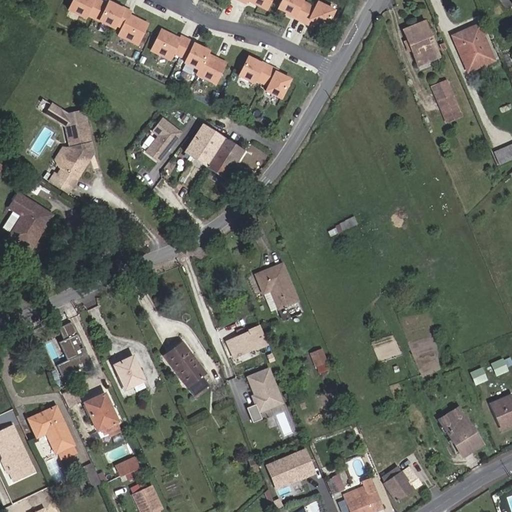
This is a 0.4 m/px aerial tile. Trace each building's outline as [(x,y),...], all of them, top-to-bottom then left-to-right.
[(93,19),(101,2),(97,0),(73,0),(68,11),(85,19),(86,15),(93,19)] [(266,10),(271,0),(238,0),(238,1),(245,4),(247,1),(266,10)] [(300,22),(308,5),(302,2),(302,0),(282,0),(277,10),(286,14),(294,18),(293,19),(300,22)] [(115,26),(123,10),(115,6),(108,2),(107,5),(101,2),(93,19),(114,29),(115,26)] [(325,29),(334,11),(317,3),(314,8),(308,5),(300,22),(307,25),(309,21),(325,29)] [(137,46),(147,24),(129,15),(131,12),(123,8),(123,10),(115,26),(122,29),(118,36),(137,46)] [(439,58),(424,22),(403,31),(407,41),(409,40),(413,50),(411,51),(418,67),(439,58)] [(493,61),(478,26),(452,37),(457,48),(464,45),(474,69),(493,61)] [(180,57),(188,40),(181,37),(180,39),(161,30),(151,51),(170,61),(173,54),(180,57)] [(207,54),(209,52),(202,48),(194,44),(195,43),(188,40),(180,57),(186,60),(184,64),(199,71),(207,54)] [(413,50),(409,40),(407,41),(404,42),(408,52),(411,51),(413,50)] [(474,69),(464,45),(457,48),(467,72),(474,69)] [(215,85),(226,63),(207,54),(199,71),(197,75),(215,85)] [(262,84),(270,67),(263,63),(262,64),(254,61),(248,57),(238,77),(254,84),(255,81),(262,84)] [(281,99),(290,80),(275,73),(277,70),(270,67),(262,84),(268,87),(265,92),(281,99)] [(461,116),(447,82),(431,88),(446,122),(461,116)] [(65,127),(70,148),(70,149),(59,167),(61,169),(56,176),(72,186),(89,159),(87,158),(89,154),(89,152),(92,151),(84,111),(69,114),(53,105),(46,115),(65,127)] [(158,163),(180,134),(162,119),(152,132),(158,137),(145,153),(158,163)] [(225,180),(242,152),(202,126),(184,153),(225,180)] [(499,165),(511,159),(511,144),(494,152),(499,165)] [(59,167),(70,149),(70,148),(61,150),(55,160),(59,167)] [(72,186),(56,176),(54,175),(49,182),(68,194),(72,186)] [(9,209),(13,211),(22,217),(10,236),(9,238),(29,251),(42,231),(39,229),(48,214),(18,195),(9,209)] [(10,236),(22,217),(13,211),(1,230),(10,236)] [(42,231),(51,216),(48,214),(39,229),(42,231)] [(297,301),(282,265),(255,276),(263,294),(270,291),(278,309),(297,301)] [(278,309),(270,291),(263,294),(270,312),(278,309)] [(93,366),(73,322),(59,328),(65,341),(60,343),(69,361),(57,367),(63,380),(93,366)] [(261,325),(249,330),(250,332),(257,348),(259,352),(270,347),(261,325)] [(233,358),(257,348),(250,332),(227,343),(233,358)] [(201,377),(205,374),(182,343),(164,357),(194,397),(207,386),(201,377)] [(316,366),(325,362),(321,351),(311,355),(316,366)] [(143,381),(132,357),(113,366),(125,390),(143,381)] [(506,371),(501,360),(492,365),(496,375),(506,371)] [(330,369),(327,362),(318,366),(322,373),(330,369)] [(494,376),(490,366),(482,369),(487,379),(494,376)] [(280,392),(271,368),(247,378),(254,395),(251,396),(255,405),(247,408),(254,424),(264,420),(261,413),(280,405),(276,393),(280,392)] [(485,380),(481,370),(471,374),(475,384),(485,380)] [(0,413),(12,409),(7,392),(0,394),(0,413)] [(118,427),(115,420),(118,418),(104,394),(82,406),(97,430),(104,426),(109,431),(118,427)] [(511,427),(511,397),(511,395),(490,404),(500,428),(504,426),(506,430),(511,427)] [(482,445),(458,407),(438,421),(461,458),(482,445)] [(78,453),(52,408),(27,421),(36,438),(45,433),(55,451),(58,451),(64,461),(78,453)] [(31,466),(13,427),(0,432),(0,452),(4,460),(9,472),(11,475),(31,466)] [(307,448),(266,466),(277,492),(318,475),(307,448)] [(134,455),(114,466),(121,478),(141,466),(134,455)] [(9,472),(4,460),(1,461),(7,473),(9,472)] [(253,469),(257,467),(258,467),(255,460),(249,463),(252,469),(253,469)] [(100,484),(91,464),(84,468),(93,487),(100,484)] [(13,481),(34,472),(31,466),(11,475),(13,481)] [(408,467),(386,483),(384,484),(396,502),(420,485),(408,467)] [(342,490),(336,476),(333,478),(339,492),(342,490)] [(339,492),(333,478),(326,480),(332,494),(339,492)] [(362,482),(364,487),(366,494),(346,502),(349,511),(376,511),(383,510),(371,478),(362,482)] [(159,511),(158,511),(162,509),(152,487),(132,495),(140,511),(159,511)] [(346,502),(366,494),(364,487),(343,495),(346,502)]
